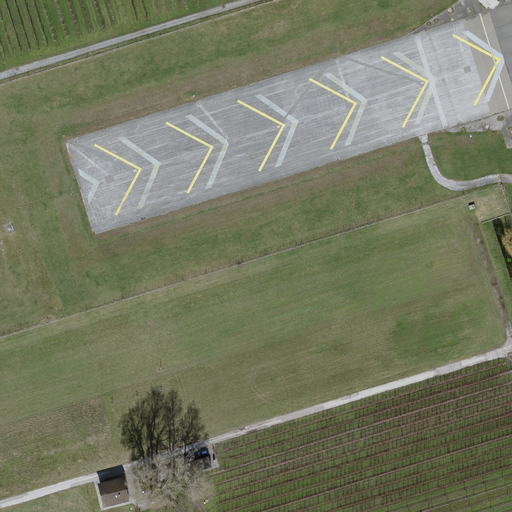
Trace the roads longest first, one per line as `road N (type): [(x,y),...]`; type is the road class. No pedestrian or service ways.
road 1 (track): [(0,80),(260,0)]
road 2 (track): [(509,351),(473,219)]
